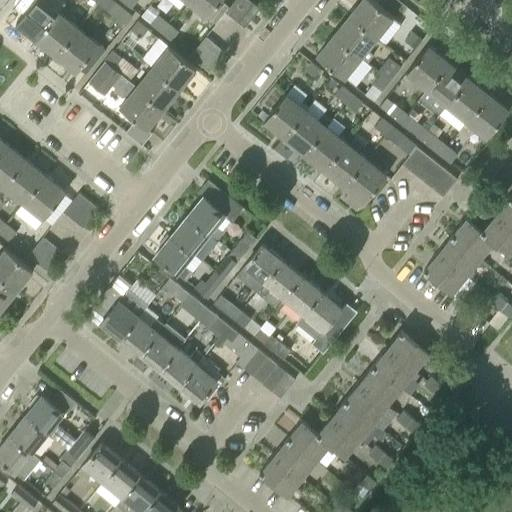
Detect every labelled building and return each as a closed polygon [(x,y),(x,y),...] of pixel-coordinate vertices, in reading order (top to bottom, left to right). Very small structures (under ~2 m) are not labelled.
[(33,0),(15,23),(35,39),(58,11),(43,0),(33,0)] [(111,0),(100,0),(98,3),(109,11),(115,3),(111,0)] [(186,0),(206,17),(219,0),(186,0)] [(234,0),(225,12),(234,19),(249,1),(248,0),(234,0)] [(371,0),(360,0),(348,15),(376,37),(393,17),(371,0)] [(249,1),(234,19),(244,27),(259,9),(249,1)] [(35,39),(56,55),(78,28),(58,11),(35,39)] [(150,23),(160,31),(167,23),(157,14),(150,23)] [(348,15),(332,35),(360,57),(367,62),(373,54),(367,48),(376,37),(348,15)] [(147,29),(136,20),(130,28),(140,37),(147,29)] [(167,23),(160,31),(170,40),(177,31),(167,23)] [(78,28),(56,55),(76,72),(98,44),(78,28)] [(403,40),(414,49),(421,41),(409,32),(403,40)] [(360,57),(332,35),(316,55),(343,77),(360,57)] [(189,55),(199,63),(215,44),(205,36),(189,55)] [(215,44),(199,63),(209,71),(224,52),(215,44)] [(405,72),(426,89),(448,61),(428,45),(405,72)] [(168,46),(152,66),(179,88),(196,68),(168,46)] [(113,50),(104,60),(112,67),(120,56),(113,50)] [(377,70),(381,74),(389,80),(401,66),(388,56),(377,70)] [(163,108),(136,86),(112,67),(104,60),(87,81),(103,93),(112,82),(115,85),(116,90),(122,95),(129,95),(121,106),(120,105),(119,106),(135,119),(147,128),(163,108)] [(125,60),(117,69),(130,79),(137,70),(125,60)] [(426,89),(420,96),(427,102),(433,94),(446,105),(468,77),(448,61),(426,89)] [(302,73),(311,80),(320,69),(311,62),(302,73)] [(152,66),(136,86),(163,108),(179,88),(152,66)] [(389,80),(381,74),(372,85),(380,91),(389,80)] [(446,105),(466,121),(488,93),(468,77),(446,105)] [(335,94),(345,102),(351,94),(341,86),(335,94)] [(263,121),(284,137),(306,109),(285,93),(263,121)] [(488,93),(466,121),(487,137),(509,110),(488,93)] [(351,94),(345,102),(355,110),(362,102),(351,94)] [(389,114),(399,122),(406,113),(397,105),(389,114)] [(284,137),(304,153),(326,125),(331,119),(322,112),(317,119),(306,109),(284,137)] [(410,131),(419,138),(426,129),(406,113),(399,122),(410,131)] [(375,126),(385,134),(391,126),(381,118),(375,126)] [(304,153),(324,169),(346,142),(326,125),(304,153)] [(391,126),(385,134),(395,143),(402,135),(391,126)] [(419,138),(439,155),(446,146),(426,129),(419,138)] [(0,148),(0,183),(3,186),(25,158),(5,142),(0,148)] [(324,169),(343,185),(366,158),(346,142),(324,169)] [(401,163),(412,172),(426,154),(415,145),(401,163)] [(446,146),(439,155),(449,163),(457,154),(446,146)] [(412,172),(422,180),(436,162),(426,154),(412,172)] [(3,186),(23,202),(45,175),(25,158),(3,186)] [(366,158),(343,185),(364,202),(386,174),(366,158)] [(422,180),(432,188),(446,170),(436,162),(422,180)] [(446,170),(432,188),(443,196),(457,178),(446,170)] [(45,175),(23,202),(43,218),(65,191),(45,175)] [(203,195),(186,215),(209,233),(208,233),(216,240),(223,232),(221,230),(229,222),(241,207),(221,190),(211,202),(203,195)] [(62,211),(72,219),(88,200),(78,192),(62,211)] [(511,198),(509,196),(495,213),(511,226),(511,198)] [(88,200),(72,219),(82,227),(97,208),(88,200)] [(511,226),(495,213),(481,230),(494,241),(493,242),(509,255),(511,250),(511,226)] [(186,215),(171,234),(193,253),(208,233),(209,233),(186,215)] [(465,217),(451,234),(480,258),(493,242),(494,241),(481,230),(465,217)] [(5,223),(0,229),(0,233),(9,241),(16,232),(5,223)] [(240,241),(231,251),(239,258),(256,238),(248,231),(240,241)] [(193,253),(171,234),(169,236),(166,234),(158,244),(161,246),(154,255),(185,280),(192,271),(183,264),(193,253)] [(451,234),(436,252),(466,276),(480,258),(451,234)] [(27,255),(37,263),(52,244),(43,236),(27,255)] [(252,272),(264,281),(282,259),(262,243),(249,258),(244,265),(235,275),(244,282),(252,272)] [(52,244),(37,263),(47,271),(62,251),(52,244)] [(5,247),(0,253),(0,276),(16,290),(32,269),(5,247)] [(223,261),(215,271),(223,278),(239,258),(231,251),(223,261)] [(466,276),(436,252),(431,259),(423,270),(452,293),(466,276)] [(272,287),(284,297),(301,275),(282,259),(264,281),(256,291),(264,297),(272,287)] [(223,278),(215,271),(199,291),(207,298),(223,278)] [(100,321),(120,337),(138,315),(148,303),(129,287),(131,284),(118,274),(96,302),(108,312),(100,321)] [(284,297),(303,313),(321,291),(301,275),(284,297)] [(0,276),(0,309),(16,290),(0,276)] [(172,293),(182,301),(189,293),(179,285),(172,293)] [(303,313),(295,322),(314,338),(311,343),(323,352),(345,325),(334,316),(341,307),(321,291),(303,313)] [(189,293),(182,301),(192,309),(199,301),(189,293)] [(490,302),(499,310),(506,301),(497,294),(490,302)] [(511,305),(506,301),(499,310),(508,317),(511,311),(511,305)] [(223,311),(233,319),(240,311),(230,303),(223,311)] [(240,311),(233,319),(243,327),(250,319),(240,311)] [(120,337),(140,353),(158,331),(164,324),(156,318),(150,325),(138,315),(120,337)] [(212,325),(222,333),(228,325),(219,317),(212,325)] [(228,325),(222,333),(232,341),(238,333),(228,325)] [(417,327),(410,337),(429,353),(437,343),(417,327)] [(400,329),(386,346),(415,370),(429,353),(410,337),(400,329)] [(140,353),(160,369),(177,347),(178,348),(183,341),(183,340),(176,334),(170,341),(158,331),(140,353)] [(263,343),(273,351),(279,342),(270,334),(263,343)] [(279,342),(273,351),(283,359),(290,351),(279,342)] [(386,346),(372,364),(401,387),(415,370),(386,346)] [(160,369),(179,385),(197,363),(203,356),(195,349),(189,356),(178,348),(177,347),(160,369)] [(243,367),(252,375),(267,356),(258,349),(243,367)] [(197,363),(179,385),(199,401),(213,385),(217,388),(224,379),(215,372),(219,368),(211,362),(203,356),(197,363)] [(252,375),(261,382),(276,364),(267,356),(252,375)] [(261,382),(270,390),(285,371),(276,364),(261,382)] [(372,364),(359,381),(387,404),(401,387),(372,364)] [(285,371),(270,390),(280,397),(295,379),(285,371)] [(423,384),(432,392),(439,383),(431,376),(423,384)] [(359,381),(345,398),(374,421),(387,404),(359,381)] [(439,383),(432,392),(441,399),(448,390),(439,383)] [(55,422),(63,411),(41,394),(39,396),(36,394),(28,404),(31,407),(25,414),(47,432),(78,457),(94,437),(84,428),(76,438),(55,422)] [(345,398),(331,415),(360,439),(374,421),(345,398)] [(395,419),(404,426),(411,417),(403,410),(395,419)] [(25,414),(9,433),(31,451),(47,432),(25,414)] [(331,415),(317,432),(330,443),(329,444),(345,457),(360,439),(331,415)] [(411,417),(404,426),(413,433),(420,425),(411,417)] [(301,419),(286,437),(316,460),(329,444),(330,443),(317,432),(301,419)] [(31,451),(9,433),(0,444),(0,459),(8,466),(15,471),(24,478),(40,458),(31,451)] [(286,437),(272,454),(302,478),(316,460),(286,437)] [(83,463),(103,479),(120,458),(100,442),(83,463)] [(368,453),(377,460),(384,452),(375,444),(368,453)] [(384,452),(377,460),(386,468),(393,459),(384,452)] [(302,478),(272,454),(266,461),(267,462),(259,472),(288,495),(302,478)] [(103,479),(122,495),(140,474),(120,458),(103,479)] [(61,460),(53,469),(62,476),(69,467),(61,460)] [(62,476),(53,469),(45,480),(53,487),(62,476)] [(131,503),(142,511),(159,490),(140,474),(122,495),(116,503),(125,510),(131,503)] [(366,474),(359,482),(368,490),(375,481),(366,474)] [(11,492),(21,500),(28,492),(18,484),(11,492)] [(159,490),(142,511),(141,511),(182,511),(178,508),(179,506),(159,490)] [(28,492),(21,500),(31,508),(38,500),(28,492)] [(52,502),(64,511),(76,511),(78,509),(58,493),(52,502)] [(326,505),(335,511),(342,503),(333,496),(326,505)] [(342,503),(335,511),(349,511),(351,510),(342,503)]
